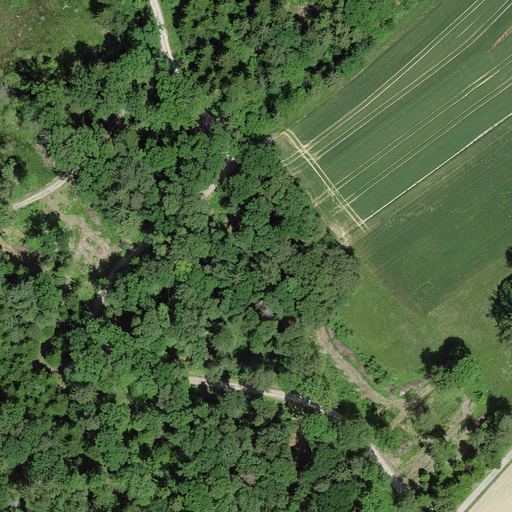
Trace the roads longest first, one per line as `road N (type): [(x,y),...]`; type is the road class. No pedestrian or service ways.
road 1 (track): [(153,0),(174,75),(214,124),(225,165),(204,195),(120,266),(95,307),(93,345),(120,366),(327,408),(362,438),(414,511)]
road 2 (track): [(0,216),(64,178),(134,96),(174,75)]
